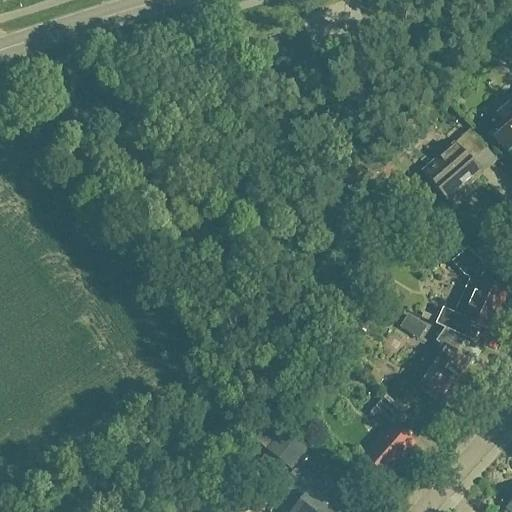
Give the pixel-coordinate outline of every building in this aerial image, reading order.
[(511,102),(485,127),(506,152),(511,146),(511,102)] [(423,173),(449,204),(482,175),(471,163),(487,149),(471,131),(423,173)] [(419,139),(398,160),(406,167),(426,146),(419,139)] [(324,205),(330,216),(342,210),(337,199),(324,205)] [(489,333),(507,295),(478,282),(484,269),(467,251),(453,264),(463,275),(471,279),(454,316),(443,311),(436,326),(473,343),(479,329),(489,333)] [(452,382),(454,384),(468,364),(455,355),(463,344),(444,331),(436,343),(442,348),(414,387),(440,405),(450,391),(447,389),(452,382)] [(374,370),(373,372),(366,380),(376,388),(384,379),(374,370)] [(369,414),(375,419),(387,429),(362,457),(386,478),(414,445),(396,429),(408,415),(385,395),(369,414)] [(295,466),(310,447),(287,428),(268,451),(279,460),(283,456),(295,466)] [(343,511),(315,488),(318,484),(299,468),(283,487),(302,502),(294,511),(343,511)]
